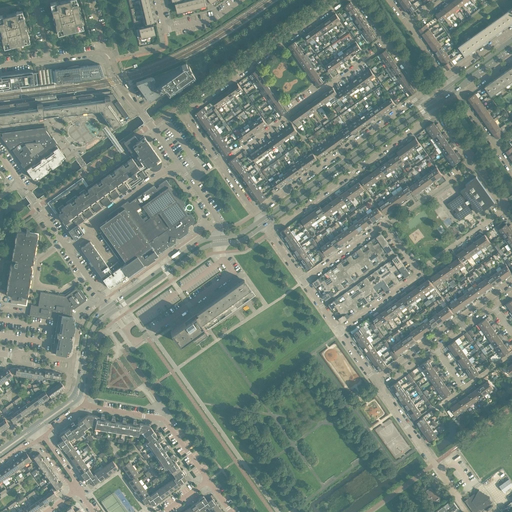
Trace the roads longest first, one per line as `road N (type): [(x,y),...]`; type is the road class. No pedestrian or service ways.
road 1 (residential): [(219,164),(183,112),(341,0)]
road 2 (residential): [(219,164),(388,43)]
road 3 (secondary): [(263,225),(433,106)]
road 4 (secondary): [(428,100),(259,220)]
road 5 (residential): [(268,232),(437,112)]
road 6 (residential): [(423,93),(255,214)]
road 7 (residential): [(511,281),(373,380)]
road 8 (residential): [(208,481),(165,420),(86,404)]
road 9 (residential): [(467,511),(379,388)]
road 10 (residential): [(67,249),(178,164)]
road 11 (tertiary): [(178,164),(103,53)]
road 12 (secondary): [(220,237),(193,246),(108,306)]
road 13 (secondary): [(112,311),(196,252),(221,244)]
